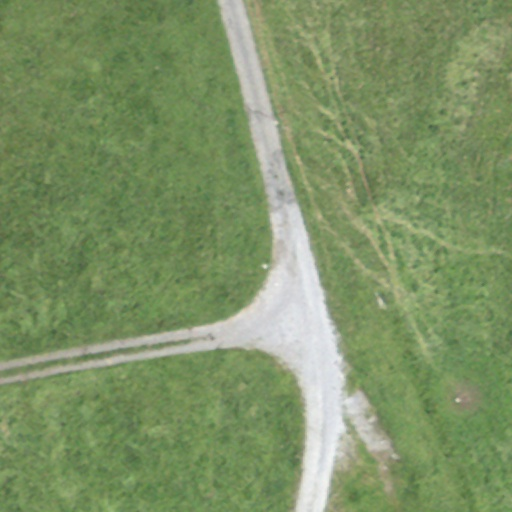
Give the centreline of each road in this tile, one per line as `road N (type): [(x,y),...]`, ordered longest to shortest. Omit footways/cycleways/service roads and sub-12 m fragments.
road 1 (unclassified): [(223,0),(309,343),(337,496),(331,511)]
road 2 (track): [(309,343),(0,365)]
road 3 (track): [(324,422),(373,448),(401,511)]
